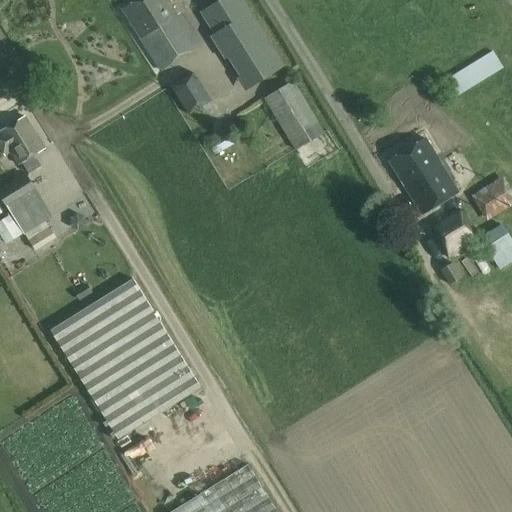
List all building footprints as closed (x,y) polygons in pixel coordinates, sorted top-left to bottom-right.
[(161,70),(198,46),(179,14),(177,15),(167,0),(136,0),(122,9),(141,37),(139,38),(161,70)] [(284,67),(241,0),(219,0),(200,12),(215,35),(211,37),(246,91),(284,67)] [(493,51),(448,79),(458,96),(503,68),(493,51)] [(191,66),(169,79),(188,112),(200,105),(196,99),(207,93),(191,66)] [(324,133),(293,81),(264,99),(295,151),(324,133)] [(41,166),(34,155),(44,149),(25,117),(0,131),(0,147),(5,155),(11,152),(18,165),(22,163),(29,173),(41,166)] [(226,130),(210,141),(219,154),(235,144),(226,130)] [(422,214),(458,192),(425,139),(389,161),(422,214)] [(52,218),(26,175),(0,191),(0,195),(12,215),(0,222),(0,235),(5,244),(25,232),(35,250),(57,237),(47,221),(52,218)] [(478,196),(484,213),(511,202),(505,186),(478,196)] [(63,208),(76,228),(97,215),(84,195),(63,208)] [(480,238),(481,238),(464,210),(462,212),(461,211),(431,228),(450,260),(478,243),(477,240),(480,238)] [(511,241),(502,225),(481,238),(480,238),(500,270),(511,262),(511,241)] [(462,278),(452,262),(441,270),(450,285),(462,278)] [(118,440),(201,389),(132,279),(49,330),(118,440)] [(75,293),(79,300),(92,292),(88,285),(75,293)] [(122,451),(131,463),(156,445),(146,433),(122,451)] [(170,511),(277,511),(248,464),(170,511)]
